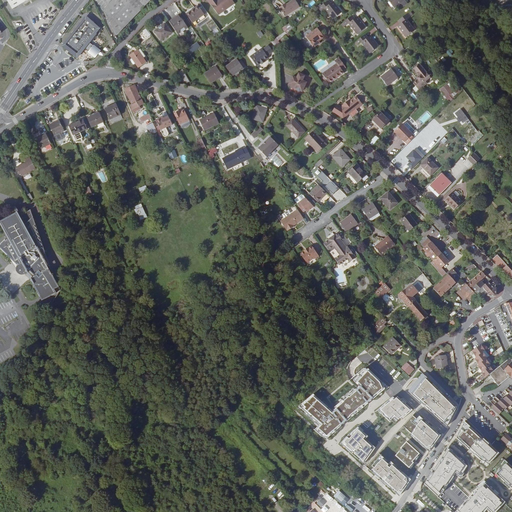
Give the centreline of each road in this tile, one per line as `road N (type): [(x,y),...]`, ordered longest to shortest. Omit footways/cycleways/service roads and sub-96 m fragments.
road 1 (tertiary): [(109,71),(196,93),(284,99),(353,141),(388,174)]
road 2 (tertiary): [(388,174),(511,293)]
road 3 (residential): [(448,434),(371,360),(352,364),(353,376)]
road 4 (secondary): [(0,112),(79,0)]
road 5 (tertiary): [(0,127),(91,73),(109,71)]
